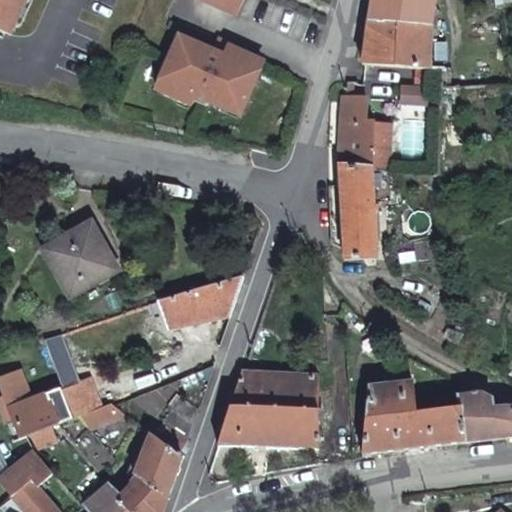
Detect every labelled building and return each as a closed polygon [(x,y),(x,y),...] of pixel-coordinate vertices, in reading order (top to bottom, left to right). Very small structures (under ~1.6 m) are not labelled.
[(0,0),(0,28),(12,34),(26,0),(0,0)] [(244,0),(202,0),(238,15),(244,0)] [(374,0),(373,9),(363,64),(428,73),(431,31),(436,0),(374,0)] [(180,37),(158,90),(180,99),(183,91),(195,96),(193,101),(205,106),(208,101),(229,110),(235,97),(246,102),(263,62),(230,47),(225,57),(180,37)] [(461,75),(460,99),(482,99),(483,75),(461,75)] [(426,108),(427,91),(400,89),(399,106),(426,108)] [(183,91),(180,99),(191,104),(193,101),(195,96),(183,91)] [(240,115),(246,102),(235,97),(229,110),(240,115)] [(341,169),(374,171),(387,172),(390,128),(380,127),(381,123),(367,122),(368,100),(344,99),(344,101),(334,101),(331,148),(342,148),(341,169)] [(378,258),(374,171),(341,169),(341,173),(346,259),(378,258)] [(94,228),(52,250),(66,277),(62,280),(71,297),(119,273),(94,228)] [(232,316),(245,278),(160,293),(150,297),(156,314),(167,311),(170,329),(232,316)] [(60,333),(45,339),(65,390),(68,397),(83,391),(60,333)] [(176,373),(178,379),(189,374),(187,369),(192,367),(187,352),(162,361),(167,376),(176,373)] [(242,372),(218,446),(317,449),(320,375),(242,372)] [(346,459),(463,442),(458,408),(415,412),(412,382),(368,389),(365,414),(351,413),(346,459)] [(68,397),(65,390),(12,410),(5,413),(12,431),(0,436),(0,448),(11,444),(34,435),(55,426),(76,418),(68,397)] [(188,439),(198,409),(178,392),(168,404),(172,407),(164,419),(165,420),(188,439)] [(458,408),(463,442),(511,435),(511,407),(508,406),(494,408),(494,400),(480,394),(457,397),(458,408)] [(100,409),(100,410),(104,421),(119,415),(114,404),(100,409)] [(176,453),(188,439),(165,420),(153,435),(176,453)] [(55,426),(34,435),(39,448),(60,440),(55,426)] [(146,482),(170,499),(184,460),(176,453),(153,435),(152,433),(137,476),(146,482)] [(11,444),(0,448),(0,466),(4,473),(18,461),(11,444)] [(0,506),(2,508),(15,497),(27,511),(64,511),(42,484),(55,473),(37,451),(6,476),(0,480),(0,506)] [(112,487),(86,507),(90,511),(165,511),(170,499),(146,482),(123,500),(112,487)] [(27,511),(15,497),(2,508),(4,511),(27,511)]
